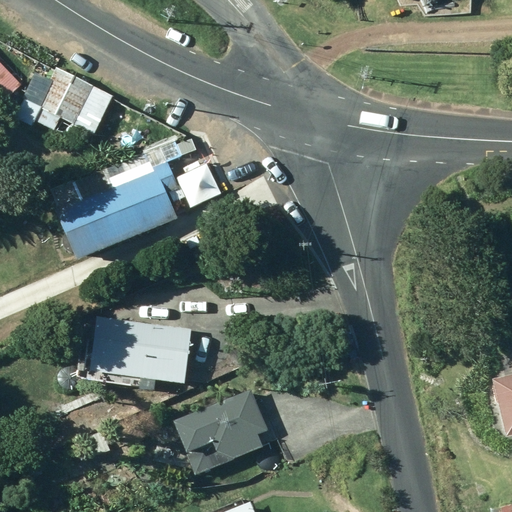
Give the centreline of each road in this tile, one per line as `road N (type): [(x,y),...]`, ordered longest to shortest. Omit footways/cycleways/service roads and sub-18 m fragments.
road 1 (tertiary): [(296,110),(331,165),(416,511)]
road 2 (tertiary): [(59,0),(238,95),(296,110)]
road 3 (tertiary): [(296,110),(389,131),(511,140)]
road 4 (tertiary): [(296,110),(274,57),(225,0)]
